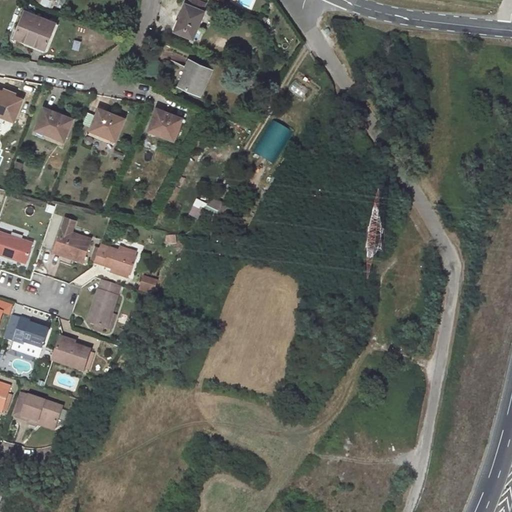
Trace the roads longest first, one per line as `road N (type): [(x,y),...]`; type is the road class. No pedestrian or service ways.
road 1 (unclassified): [(299,0),(309,30),(441,240),(448,265),(404,511)]
road 2 (residential): [(0,62),(87,78),(115,69),(138,40),(146,0)]
road 3 (tertiary): [(345,0),(420,19),(511,28)]
